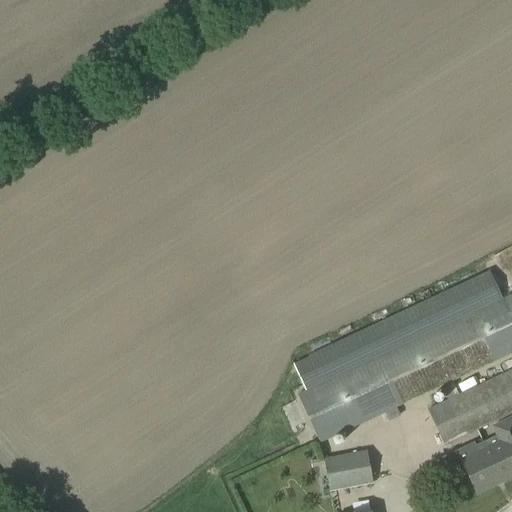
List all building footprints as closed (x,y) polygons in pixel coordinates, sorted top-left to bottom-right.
[(311,388),(296,395),(318,443),(511,352),(511,295),(499,302),(488,276),(300,362),(311,388)] [(511,370),(438,405),(454,440),(511,413),(511,370)] [(500,442),(459,461),(467,478),(466,481),(469,489),(473,490),(475,495),(511,477),(511,417),(492,426),(500,442)] [(365,452),(322,460),(328,493),(371,485),(365,452)] [(0,485),(10,478),(0,464),(0,485)]
